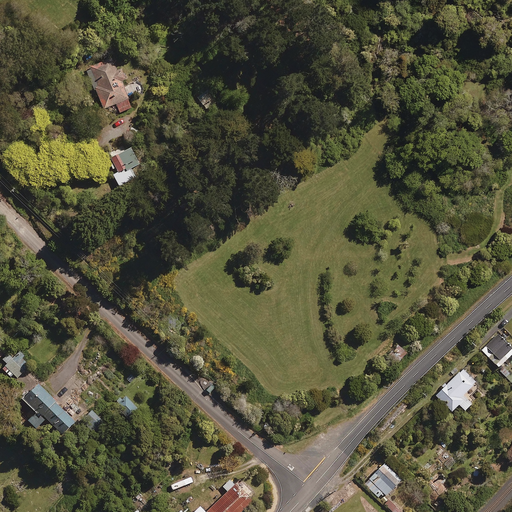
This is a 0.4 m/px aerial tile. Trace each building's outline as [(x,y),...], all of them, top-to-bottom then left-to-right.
[(117,69),(113,59),(87,70),(104,110),(117,104),(120,113),(133,108),(121,82),(127,80),(122,68),(117,69)] [(217,102),(209,90),(198,97),(206,110),(217,102)] [(132,149),(111,159),(114,164),(111,165),(113,170),(116,169),(118,174),(114,176),(120,187),(136,179),(131,169),(140,165),(132,149)] [(511,356),(511,347),(498,333),(481,350),(499,369),(511,356)] [(407,353),(397,345),(385,358),(395,367),(407,353)] [(9,354),(3,360),(8,365),(4,370),(11,377),(13,374),(17,378),(30,366),(23,359),(26,356),(21,351),(13,359),(9,354)] [(507,369),(505,368),(501,372),(511,383),(511,372),(508,368),(507,369)] [(442,387),(444,389),(436,397),(453,413),(460,406),(465,410),(473,402),(465,395),(476,383),(462,370),(448,384),(446,383),(442,387)] [(76,424),(40,386),(27,399),(62,436),(76,424)] [(139,410),(127,397),(123,400),(121,398),(116,402),(119,405),(117,406),(130,419),(139,410)] [(105,423),(93,411),(82,422),(95,434),(105,423)] [(403,481),(386,463),(365,483),(378,498),(383,493),(386,497),(403,481)] [(440,471),(427,482),(439,494),(451,483),(440,471)] [(236,486),(230,480),(223,487),(228,493),(208,511),(205,511),(201,508),(196,511),(244,511),(250,506),(259,498),(242,481),(236,486)]
